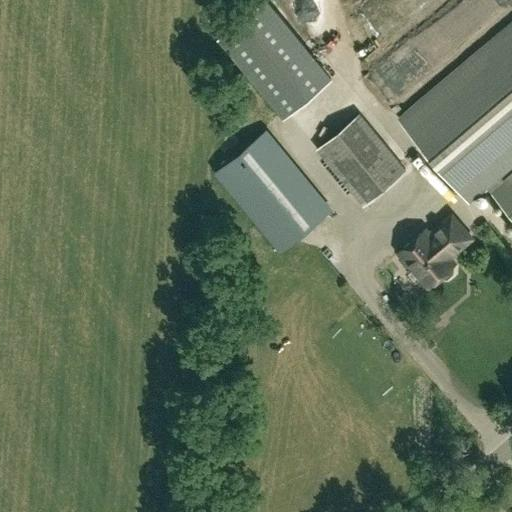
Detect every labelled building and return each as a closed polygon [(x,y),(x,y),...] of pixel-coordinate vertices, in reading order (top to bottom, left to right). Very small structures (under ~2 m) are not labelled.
[(276,0),(258,0),(223,29),(288,110),(335,72),(276,0)] [(459,0),(407,48),(433,77),(492,22),(470,0),(459,0)] [(511,19),(399,118),(471,199),(486,186),(511,215),(511,19)] [(394,106),(415,90),(399,70),(378,87),(394,106)] [(318,147),(364,204),(407,169),(361,113),(318,147)] [(217,171),(280,249),(331,209),(267,130),(217,171)] [(454,252),(470,237),(449,215),(433,230),(435,231),(429,236),(423,230),(398,254),(401,257),(400,261),(406,267),(410,267),(429,287),(440,276),(442,278),(447,278),(453,273),(453,268),(451,266),(454,263),(446,255),(452,250),(454,252)]
